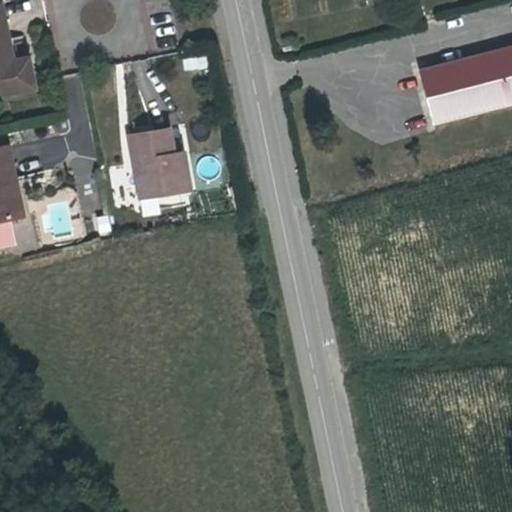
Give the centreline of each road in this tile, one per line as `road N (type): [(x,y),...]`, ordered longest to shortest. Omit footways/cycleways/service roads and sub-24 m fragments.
road 1 (secondary): [(343,511),(232,0)]
road 2 (track): [(74,511),(0,399)]
